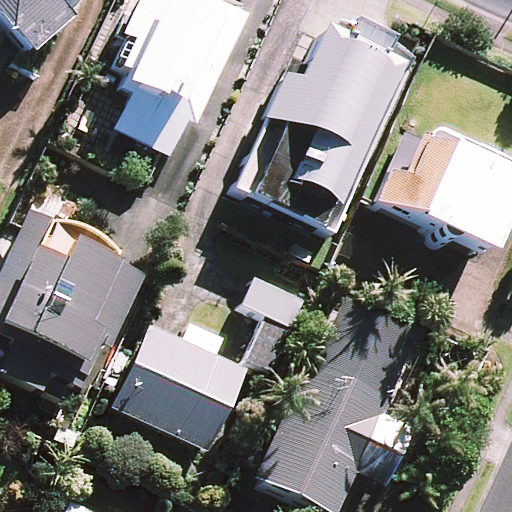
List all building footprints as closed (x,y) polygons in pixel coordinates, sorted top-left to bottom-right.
[(42,0),(0,0),(0,33),(22,59),(63,23),(42,0)] [(169,162),(235,21),(227,17),(231,9),(210,0),(133,0),(102,68),(116,75),(108,92),(123,99),(107,134),(169,162)] [(307,35),(287,83),(278,79),(228,196),(325,237),(395,72),(307,35)] [(475,258),(511,179),(511,165),(474,147),(469,156),(406,127),(368,208),(475,258)] [(48,226),(23,214),(0,261),(0,332),(9,337),(0,355),(0,380),(34,398),(43,379),(71,393),(93,349),(100,352),(137,278),(106,263),(109,257),(107,253),(104,249),(100,245),(97,242),(93,239),(89,236),(85,234),(81,231),(77,230),(72,228),(67,227),(63,226),(58,226),(53,226),(48,226)] [(296,304),(249,282),(236,310),(259,321),(238,365),(261,376),(296,304)] [(412,351),(327,309),(241,483),(300,511),(341,511),(349,498),(336,492),(342,479),(368,492),(396,436),(375,426),(412,351)] [(144,329),(131,357),(117,351),(100,388),(113,394),(106,411),(200,455),(238,374),(209,361),(217,344),(184,329),(176,345),(144,329)]
